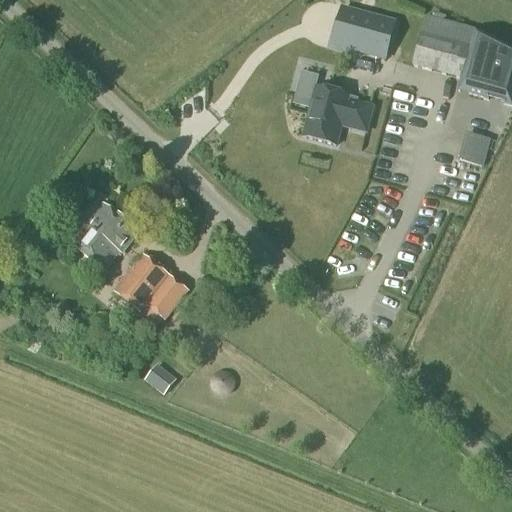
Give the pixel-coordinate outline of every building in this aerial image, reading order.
[(384,61),(394,23),(358,14),(348,51),(384,61)] [(471,85),(468,97),(484,101),(511,108),(511,50),(474,32),(426,19),(412,69),(471,85)] [(348,99),(316,91),(315,93),(303,140),(335,149),(340,129),(366,135),(372,110),(347,103),(348,99)] [(490,143),(465,136),(458,163),(483,170),(490,143)] [(103,273),(116,256),(121,255),(136,236),(100,207),(69,247),(103,273)] [(173,224),(190,222),(189,207),(172,208),(173,224)] [(164,324),(188,293),(142,257),(113,295),(140,316),(145,309),(164,324)] [(165,399),(177,383),(156,368),(144,384),(165,399)] [(221,400),(225,400),(228,399),(231,397),(233,394),(234,390),(235,387),(234,383),(233,381),(231,378),(229,376),(225,374),(221,374),(218,374),(214,376),(212,378),(210,380),(209,383),(208,387),(209,390),(210,394),(212,397),(215,399),(218,400),(221,400)]
